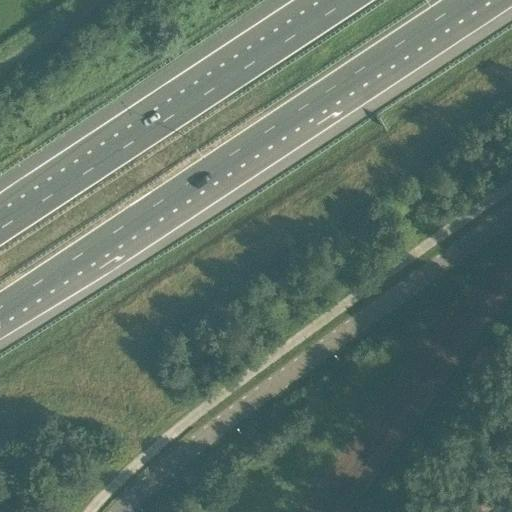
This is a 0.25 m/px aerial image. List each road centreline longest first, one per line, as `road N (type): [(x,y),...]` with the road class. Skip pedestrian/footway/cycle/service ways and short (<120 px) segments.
road 1 (motorway): [(0,309),(466,0)]
road 2 (tertiary): [(120,511),(319,351),(511,214)]
road 3 (motorway): [(348,0),(0,229)]
